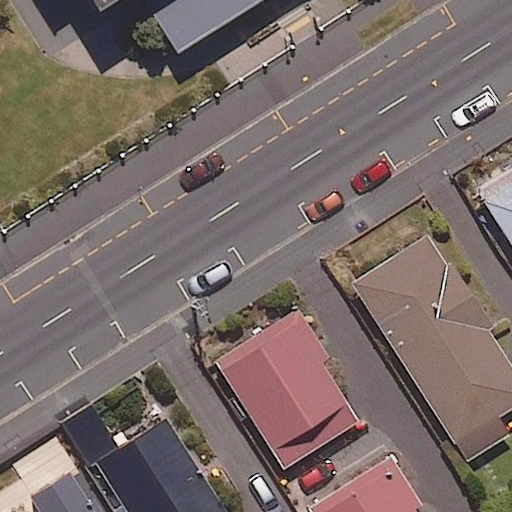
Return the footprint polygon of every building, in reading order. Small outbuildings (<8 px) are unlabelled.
[(86,0),(93,10),(109,0),(137,0),(172,55),(259,0),(86,0)] [(511,168),(476,190),(511,248),(511,168)] [(511,407),(511,366),(430,235),(353,282),(464,462),(508,435),(497,417),(511,407)] [(326,356),(296,309),(214,360),(282,469),(358,421),(320,360),(326,356)] [(225,511),(165,418),(95,462),(126,511),(225,511)] [(421,504),(390,456),(307,509),(308,511),(414,511),(413,509),(421,504)]
